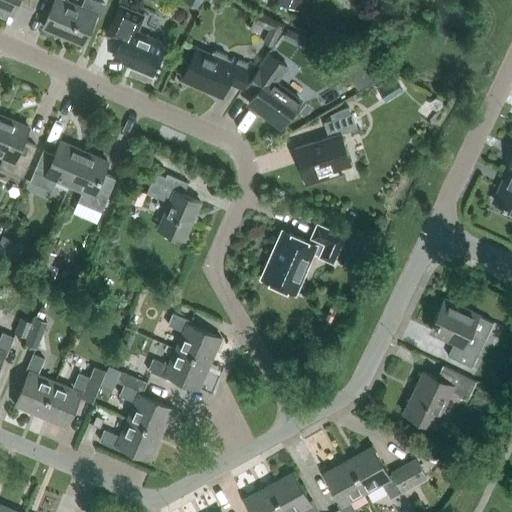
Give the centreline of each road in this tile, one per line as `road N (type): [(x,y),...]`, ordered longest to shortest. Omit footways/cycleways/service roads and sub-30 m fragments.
road 1 (residential): [(298,424),(212,268),(247,186),(240,154),(0,40)]
road 2 (residential): [(0,436),(156,502),(298,424)]
road 3 (residential): [(298,424),(354,394),(433,231)]
road 4 (residential): [(511,65),(433,231)]
